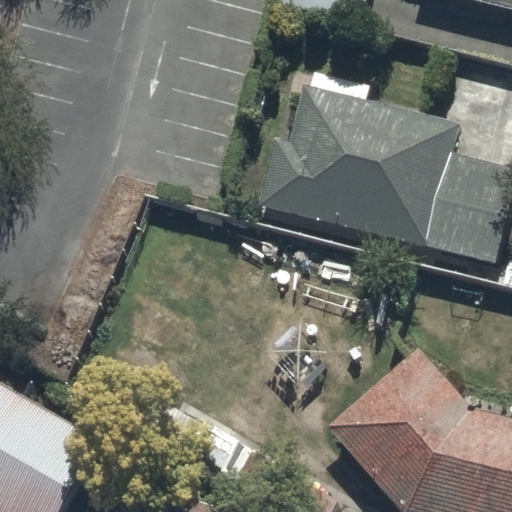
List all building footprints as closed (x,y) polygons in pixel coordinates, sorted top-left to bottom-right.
[(375,0),(281,0),(280,4),(370,24),(375,0)] [(511,0),(470,0),(511,10),(511,0)] [(279,140),(262,206),(502,266),(511,223),(511,168),(457,155),(464,128),(372,106),(376,89),(315,74),(298,144),(279,140)] [(335,426),(405,511),(511,511),(511,416),(474,407),(425,349),(335,426)] [(66,511),(107,442),(0,380),(0,511),(66,511)] [(154,511),(241,511),(160,492),(154,511)]
